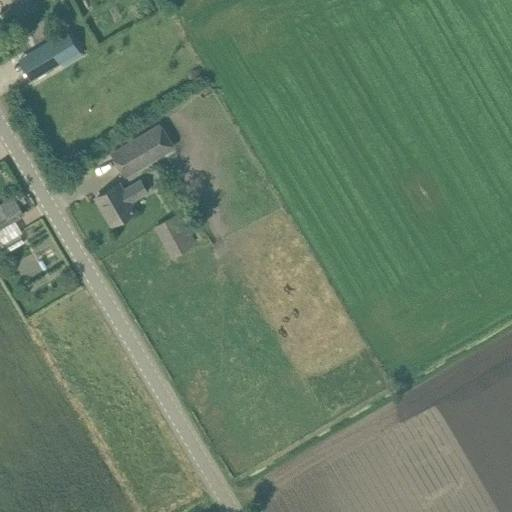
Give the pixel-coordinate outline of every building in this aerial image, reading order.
[(67,32),(38,49),(49,69),(68,58),(62,47),(73,41),(67,32)] [(112,151),(126,177),(174,148),(161,122),(112,151)] [(112,224),(129,214),(135,211),(130,203),(147,193),(140,181),(123,191),(119,185),(97,198),(112,224)] [(0,229),(8,225),(25,215),(13,195),(0,202),(0,229)] [(173,256),(192,245),(175,216),(156,227),(173,256)]
